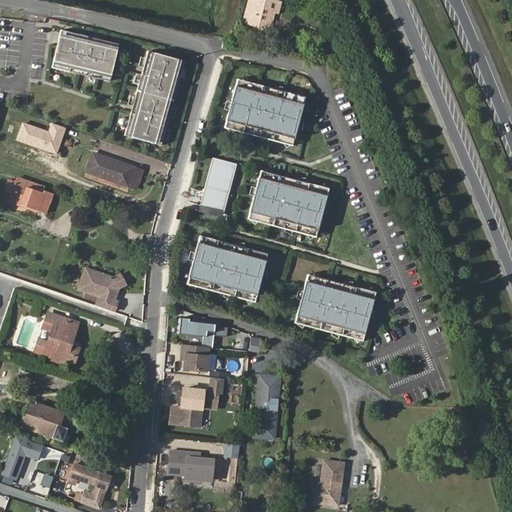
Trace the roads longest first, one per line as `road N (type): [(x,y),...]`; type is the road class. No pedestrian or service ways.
road 1 (residential): [(142,511),(161,238),(212,58),(207,46),(184,39),(6,0)]
road 2 (primary): [(397,0),(511,275)]
road 3 (primary): [(511,140),(455,0)]
road 4 (unknown): [(306,66),(427,73)]
